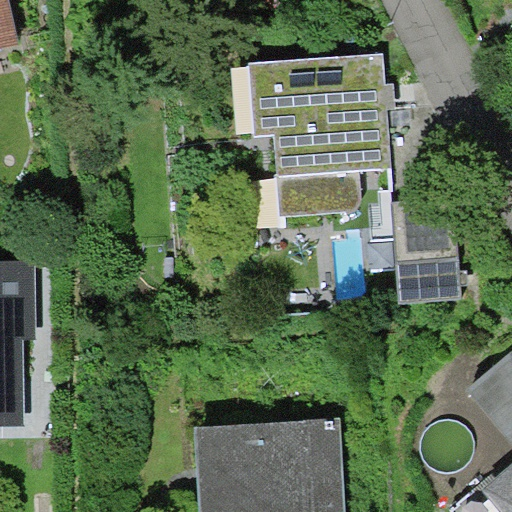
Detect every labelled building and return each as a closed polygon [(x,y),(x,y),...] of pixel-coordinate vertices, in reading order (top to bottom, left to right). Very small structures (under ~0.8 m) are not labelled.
[(0,0),(0,49),(20,45),(9,0),(0,0)] [(383,53),(249,62),(254,136),(274,134),(277,176),(360,171),(392,168),(388,109),(395,109),(394,94),(394,84),(385,84),(383,53)] [(361,199),(360,171),(277,176),(280,215),(353,211),(361,199)] [(454,198),(392,203),(400,303),(462,298),(454,198)] [(35,260),(0,260),(0,425),(25,425),(24,338),(36,338),(35,260)] [(511,350),(467,388),(511,442),(511,350)] [(345,511),(341,417),(195,425),(197,474),(199,511),(345,511)] [(511,511),(511,464),(482,490),(500,511),(511,511)]
